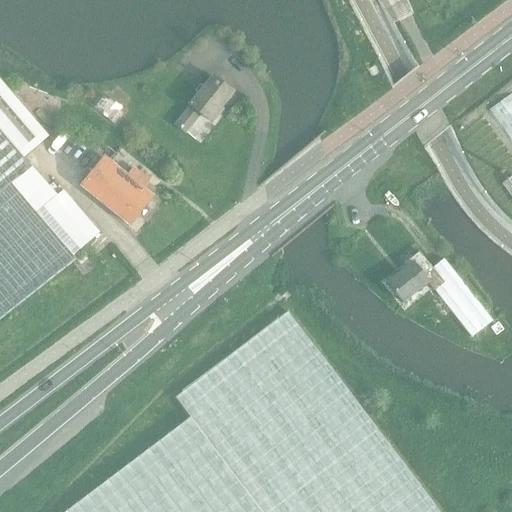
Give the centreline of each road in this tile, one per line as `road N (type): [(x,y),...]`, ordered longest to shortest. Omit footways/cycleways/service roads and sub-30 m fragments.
road 1 (primary): [(0,469),(265,245),(273,224)]
road 2 (primary): [(273,224),(251,229),(0,423)]
road 3 (primary): [(273,224),(511,36)]
road 4 (unknown): [(318,151),(355,206),(406,222),(423,246)]
